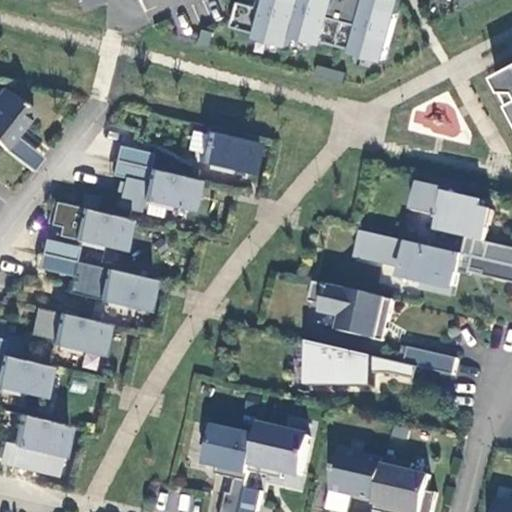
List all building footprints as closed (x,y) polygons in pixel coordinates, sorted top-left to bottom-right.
[(267,0),(265,8),(239,1),(233,26),(258,33),(258,35),(290,44),(293,34),(386,61),(401,0),(267,0)] [(200,44),(210,47),(214,32),(204,29),(200,44)] [(344,83),(347,73),(319,65),(316,76),(344,83)] [(511,66),(496,75),(504,90),(511,90),(511,102),(511,103),(511,105),(511,66)] [(2,88),(0,89),(0,147),(3,150),(14,136),(33,112),(2,88)] [(248,174),(256,142),(207,131),(199,163),(248,174)] [(14,136),(3,150),(31,171),(42,158),(14,136)] [(116,145),(113,160),(137,165),(141,151),(116,145)] [(141,151),(137,165),(147,168),(150,153),(141,151)] [(134,180),(137,165),(113,160),(110,174),(134,180)] [(196,179),(147,168),(137,165),(134,180),(143,182),(139,199),(188,210),(196,179)] [(484,209),(485,202),(455,195),(455,192),(420,184),(414,211),(435,216),(439,224),(438,231),(468,238),(476,240),(473,257),(474,257),(511,266),(511,248),(487,243),(495,211),(484,209)] [(79,207),(72,239),(120,250),(128,218),(79,207)] [(454,296),(464,255),(362,231),(356,256),(404,267),(402,276),(424,280),(422,288),(454,296)] [(39,253),(63,258),(66,244),(42,238),(39,253)] [(473,257),(476,240),(468,238),(464,255),(473,257)] [(66,244),(63,258),(73,261),(76,246),(66,244)] [(81,247),(79,263),(124,268),(126,251),(81,247)] [(36,267),(60,273),(63,258),(39,253),(36,267)] [(511,266),(474,257),(471,269),(485,272),(484,277),(511,283),(511,266)] [(63,258),(60,273),(70,275),(73,261),(63,258)] [(151,279),(103,268),(95,299),(144,311),(151,279)] [(395,301),(314,282),(310,303),(324,306),(323,313),(342,318),(339,331),(385,342),(395,301)] [(105,324),(57,312),(49,344),(98,355),(105,324)] [(420,368),(405,365),(399,363),(310,343),(309,386),(375,386),(375,374),(389,374),(417,380),(420,368)] [(399,363),(405,365),(409,348),(403,346),(399,363)] [(409,348),(405,365),(420,368),(455,377),(459,359),(409,348)] [(0,354),(0,387),(41,397),(48,365),(0,354)] [(18,414),(11,445),(60,456),(67,425),(18,414)] [(240,511),(246,488),(250,472),(258,436),(208,425),(203,446),(211,448),(207,465),(219,468),(217,475),(236,479),(232,494),(227,493),(222,511),(240,511)] [(250,472),(267,475),(269,468),(285,472),(303,476),(312,437),(261,425),(258,436),(250,472)] [(377,501),(386,460),(342,450),(332,491),(377,501)] [(428,491),(432,476),(413,472),(415,464),(387,458),(386,460),(377,501),(374,511),(433,511),(438,494),(428,491)] [(283,479),(285,472),(269,468),(267,475),(283,479)] [(246,488),(240,511),(258,511),(263,492),(246,488)] [(511,511),(511,503),(500,501),(496,511),(511,511)]
